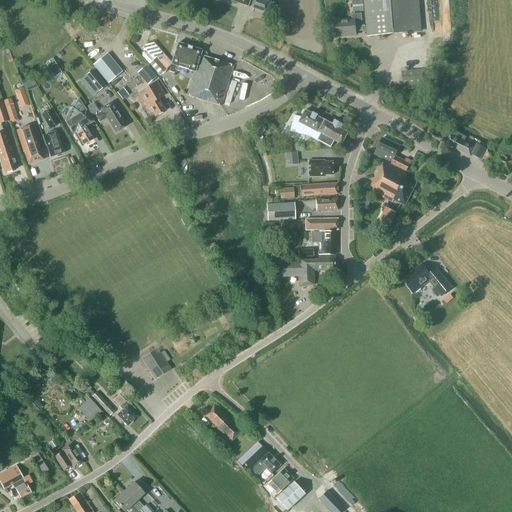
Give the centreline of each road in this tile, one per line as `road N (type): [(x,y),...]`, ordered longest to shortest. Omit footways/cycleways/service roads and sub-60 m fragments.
road 1 (residential): [(0,209),(259,112),(299,76)]
road 2 (residential): [(24,511),(100,471),(207,380)]
road 3 (tertiary): [(299,76),(230,39),(96,0)]
road 4 (residential): [(207,380),(357,272)]
road 5 (residential): [(357,272),(344,248),(342,206),(369,113)]
road 6 (residential): [(357,272),(475,171)]
road 7 (residential): [(207,380),(318,488)]
road 8 (tertiary): [(475,171),(369,113)]
